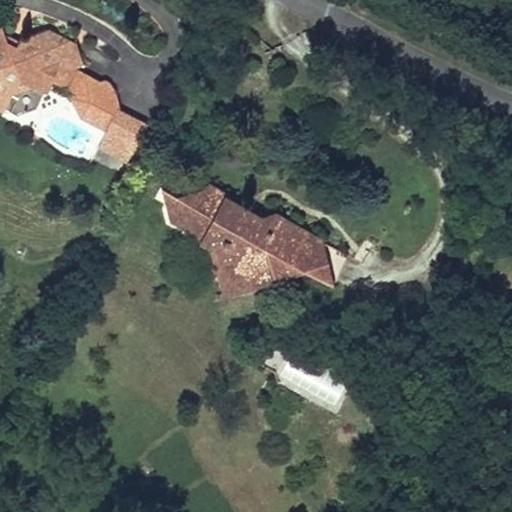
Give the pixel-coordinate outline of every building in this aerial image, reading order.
[(0,81),(11,81),(34,92),(42,80),(58,87),(67,69),(69,66),(67,42),(37,26),(12,28),(10,32),(3,43),(0,41),(0,81)] [(0,41),(3,43),(10,32),(0,27),(0,41)] [(59,97),(71,103),(84,78),(67,69),(58,87),(63,90),(59,97)] [(89,79),(84,78),(71,103),(104,121),(100,128),(90,146),(115,159),(136,119),(106,104),(106,99),(106,95),(105,92),(103,87),(98,83),(95,81),(89,79)] [(104,121),(71,103),(67,111),(100,128),(104,121)] [(244,204),(195,180),(190,189),(181,183),(164,190),(155,186),(149,199),(153,211),(168,209),(184,217),(180,224),(195,233),(199,245),(210,254),(215,266),(233,275),(262,261),(271,246),(284,251),(298,223),(256,201),(244,204)] [(310,269),(298,223),(284,251),(271,246),(262,261),(233,275),(215,266),(210,254),(199,245),(195,233),(180,224),(184,217),(168,209),(161,221),(185,234),(198,270),(235,288),(291,259),(310,269)] [(286,357),(278,384),(339,401),(347,374),(286,357)]
